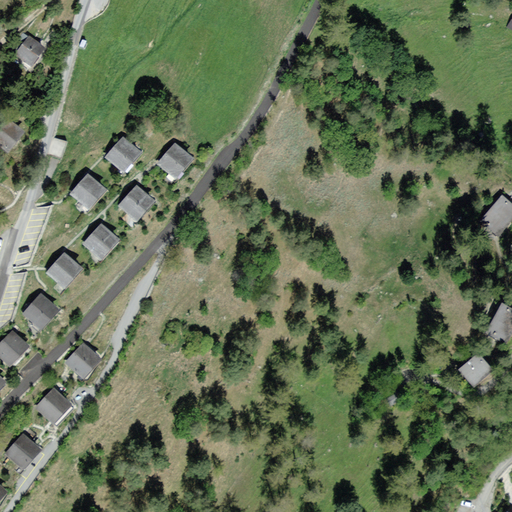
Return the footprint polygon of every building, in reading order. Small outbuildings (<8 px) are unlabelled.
[(43,51),(29,40),(18,54),(32,65),(37,59),(43,51)] [(6,122),(0,130),(0,144),(7,150),(12,144),(20,133),(6,122)] [(139,153),(121,138),(115,145),(110,152),(105,157),(123,172),(139,153)] [(190,162),(174,149),(172,152),(165,160),(161,165),(177,178),(190,162)] [(103,193),(85,179),(81,184),(76,190),(71,197),(89,211),(103,193)] [(150,204),(134,191),(130,195),(125,202),(120,208),(137,221),(150,204)] [(484,210),(477,217),(494,231),(511,209),(511,205),(498,193),(491,201),(484,210)] [(116,243),(101,229),(97,233),(91,240),(87,245),(101,259),(116,243)] [(80,270),(65,257),(60,262),(54,269),(50,274),(66,287),(80,270)] [(55,310),(40,297),(30,309),(26,313),(41,326),(55,310)] [(487,324),(484,330),(503,341),(511,324),(511,312),(498,305),(494,312),(487,324)] [(22,345),(9,334),(5,338),(0,344),(0,354),(7,361),(22,345)] [(72,357),(67,363),(82,377),(98,360),(82,346),(77,351),(72,357)] [(474,352),(458,366),(470,381),(486,367),(474,352)] [(43,404),(38,409),(52,422),(68,405),(54,392),(50,396),(43,404)] [(13,450),(9,455),(21,466),(37,450),(25,438),(19,444),(13,450)]
